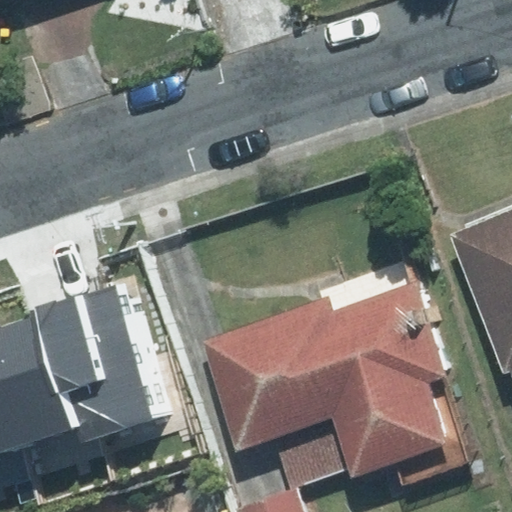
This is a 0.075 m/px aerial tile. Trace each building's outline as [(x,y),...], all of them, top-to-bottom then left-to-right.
[(511,205),(461,226),(511,349),(511,205)] [(299,484),(364,460),(368,473),(404,460),(412,482),(478,459),(470,436),(449,377),(463,372),(428,277),(336,310),(330,293),(213,335),(254,447),(274,440),(282,437),(299,484)] [(64,301),(106,436),(155,421),(114,286),(64,301)] [(106,436),(64,301),(36,308),(39,315),(0,327),(0,367),(25,445),(75,430),(79,445),(106,436)] [(0,452),(25,445),(0,367),(0,452)] [(314,511),(306,486),(247,508),(248,511),(314,511)]
